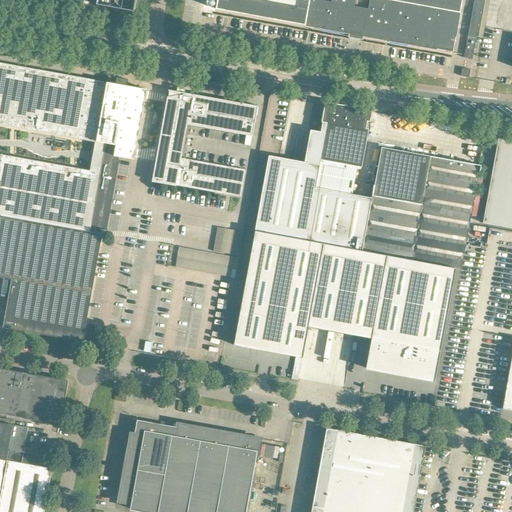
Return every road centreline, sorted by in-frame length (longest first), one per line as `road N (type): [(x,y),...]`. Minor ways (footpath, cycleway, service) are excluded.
road 1 (unclassified): [(511,446),(88,369)]
road 2 (tertiary): [(151,50),(511,113)]
road 3 (tertiary): [(0,22),(151,50)]
road 4 (unclassified): [(63,511),(88,369)]
